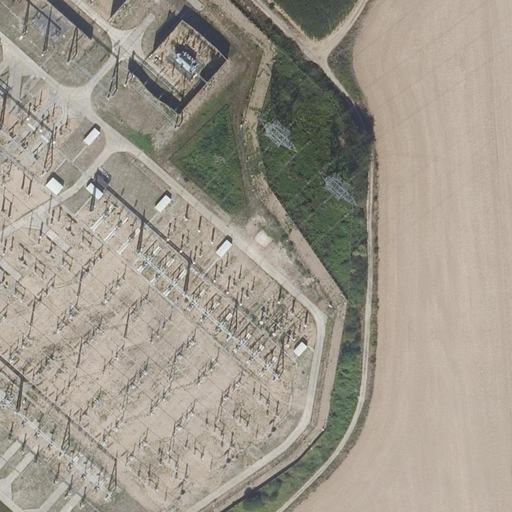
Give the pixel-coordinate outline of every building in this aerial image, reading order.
[(181,18),(169,38),(183,46),(182,49),(186,51),(190,44),(195,48),(204,32),(181,18)] [(128,75),(176,109),(184,98),(136,64),(128,75)] [(102,132),(96,127),(84,141),(90,146),(102,132)] [(98,175),(94,180),(103,189),(108,184),(98,175)] [(53,177),(46,185),(56,195),(63,187),(53,177)] [(104,194),(91,183),(86,188),(99,200),(104,194)] [(166,194),(155,207),(161,212),(172,200),(166,194)] [(233,245),(228,240),(216,252),(221,257),(233,245)] [(308,347),(302,342),(294,351),(300,356),(308,347)] [(262,454),(253,445),(247,450),(257,460),(262,454)]
